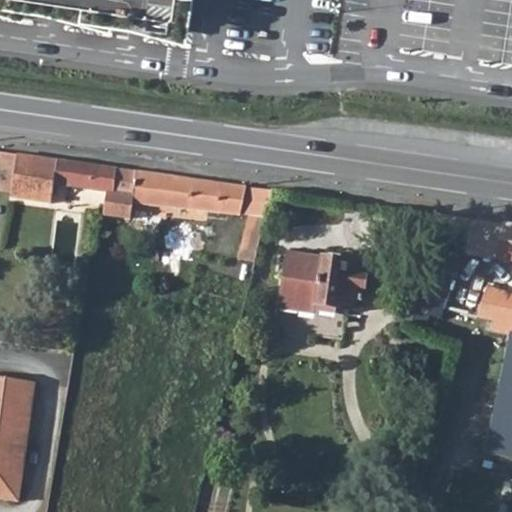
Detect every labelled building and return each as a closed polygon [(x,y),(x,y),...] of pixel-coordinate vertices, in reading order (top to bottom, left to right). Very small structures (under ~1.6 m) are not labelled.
[(102,168),(18,154),(12,196),(51,202),(54,184),(108,192),(104,215),(130,219),(133,204),(137,173),(102,168)] [(137,173),(133,204),(249,222),(245,236),(242,244),(239,261),(245,262),(243,272),(253,274),(272,192),(137,173)] [(438,216),(413,213),(407,246),(420,247),(402,304),(416,310),(419,302),(425,281),(432,249),(434,237),(438,216)] [(434,237),(432,249),(486,257),(511,260),(511,226),(438,216),(434,237)] [(432,249),(425,281),(477,290),(485,266),(486,257),(432,249)] [(288,254),(280,306),(318,312),(319,305),(361,311),(367,271),(370,271),(370,266),(344,262),(341,257),(331,255),(327,260),(288,254)] [(425,281),(419,302),(443,309),(469,314),(477,290),(425,281)] [(511,292),(489,287),(479,316),(509,323),(511,323),(511,292)] [(419,302),(416,310),(441,319),(443,309),(419,302)] [(511,323),(509,323),(506,333),(511,335),(495,414),(511,417),(511,323)] [(0,494),(18,497),(34,382),(0,377),(0,494)]
